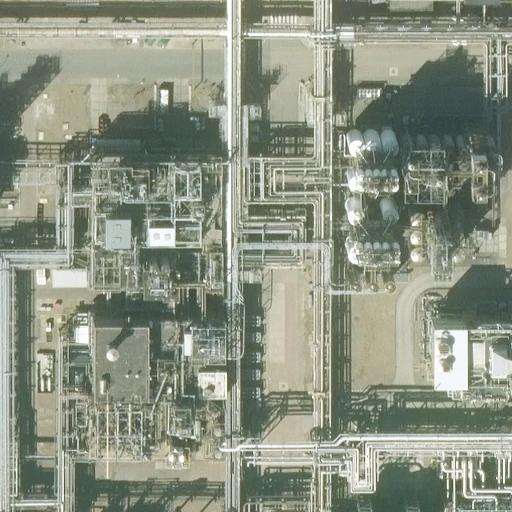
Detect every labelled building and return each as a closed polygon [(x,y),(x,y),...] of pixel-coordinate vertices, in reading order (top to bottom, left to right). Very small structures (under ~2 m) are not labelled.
[(433,0),(391,0),(391,9),(433,8),(433,0)] [(192,222),(195,143),(86,139),(85,154),(78,154),(77,171),(95,172),(92,224),(112,225),(112,231),(125,231),(125,219),(192,222)] [(58,242),(69,242),(69,198),(58,198),(58,242)] [(511,302),(427,304),(428,363),(462,362),(462,350),(502,349),(502,335),(511,334),(511,302)] [(224,310),(92,310),(91,385),(224,385),(224,310)] [(362,460),(362,505),(423,506),(423,461),(362,460)] [(329,473),(342,473),(342,463),(329,463),(329,473)]
